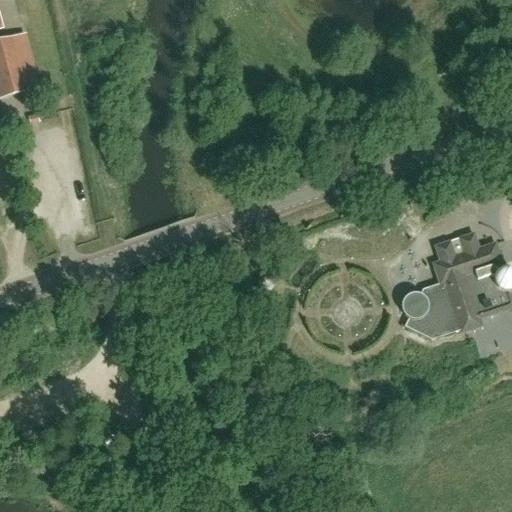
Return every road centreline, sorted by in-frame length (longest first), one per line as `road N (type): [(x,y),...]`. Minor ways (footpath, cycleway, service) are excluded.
road 1 (tertiary): [(0,300),(511,124)]
road 2 (track): [(0,404),(125,376),(169,511)]
road 3 (track): [(56,0),(102,215)]
road 4 (track): [(106,233),(125,376)]
